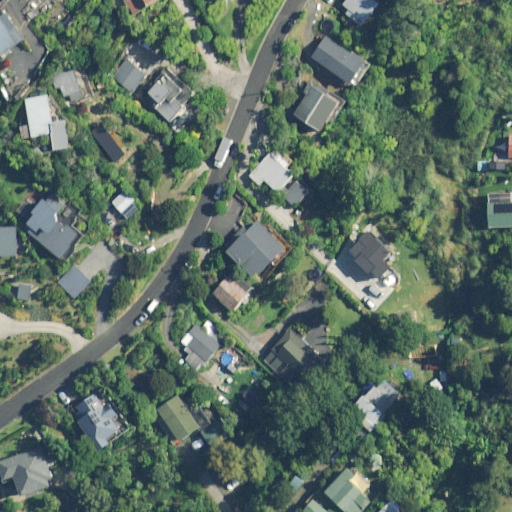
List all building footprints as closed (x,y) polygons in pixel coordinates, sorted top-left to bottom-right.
[(125,0),(135,15),(159,0),(125,0)] [(383,0),(347,0),(345,4),(350,9),(343,18),(352,24),(356,20),(363,26),(383,0)] [(0,58),(27,38),(7,12),(0,17),(0,58)] [(367,61),(325,35),(311,56),(352,83),(363,67),(367,61)] [(139,46),(132,41),(122,52),(129,58),(139,46)] [(145,76),(125,59),(111,75),(131,92),(145,76)] [(86,96),(73,66),(54,74),(64,96),(70,94),(74,102),(86,96)] [(197,93),(169,68),(144,97),(172,121),(197,93)] [(340,102),(314,85),(295,114),(322,131),(328,120),(340,102)] [(52,95),(27,98),(32,136),(55,134),(57,151),(75,149),(71,118),(55,120),(52,95)] [(291,163),(276,149),(251,175),(262,185),(267,180),(280,192),(295,175),(287,167),(291,163)] [(504,159),(494,158),(493,169),(503,170),(504,159)] [(308,192),(297,182),(285,196),(296,206),(308,192)] [(136,201),(126,190),(113,201),(123,212),(136,201)] [(16,211),(30,222),(26,228),(68,261),(88,235),(60,214),(68,203),(53,192),(46,201),(32,191),(16,211)] [(511,202),(510,203),(510,193),(490,194),(492,227),(511,226),(511,202)] [(255,276),(260,271),(262,273),(289,247),(283,241),(257,215),(226,246),(255,276)] [(0,255),(19,255),(19,251),(30,250),(30,235),(19,235),(19,227),(0,227),(0,255)] [(93,281),(76,265),(60,282),(77,298),(93,281)] [(255,289),(234,270),(214,293),(235,311),(255,289)] [(34,285),(23,283),(21,298),(32,299),(34,285)] [(216,327),(208,320),(200,329),(195,324),(181,340),(192,350),(185,359),(198,371),(221,344),(210,334),(216,327)] [(320,355),(291,327),(259,360),(288,387),(320,355)] [(448,341),(435,342),(435,351),(448,350),(448,341)] [(245,358),(234,350),(229,356),(223,351),(217,358),(233,372),(245,358)] [(446,372),(438,369),(434,382),(443,385),(446,372)] [(403,386),(385,371),(356,406),(368,416),(362,423),(373,432),(397,404),(391,399),(403,386)] [(158,409),(180,441),(200,427),(202,430),(212,423),(188,389),(158,409)] [(74,411),(101,450),(113,442),(110,438),(123,429),(114,417),(119,413),(103,390),(74,411)] [(235,433),(222,417),(201,434),(214,450),(235,433)] [(54,484),(41,447),(0,461),(0,466),(4,479),(15,476),(22,496),(54,484)] [(356,473),(349,466),(326,490),(348,511),(362,511),(373,501),(363,492),(372,482),(359,470),(356,473)] [(407,511),(394,498),(380,511),(407,511)] [(329,511),(330,511),(314,500),(305,511),(329,511)]
